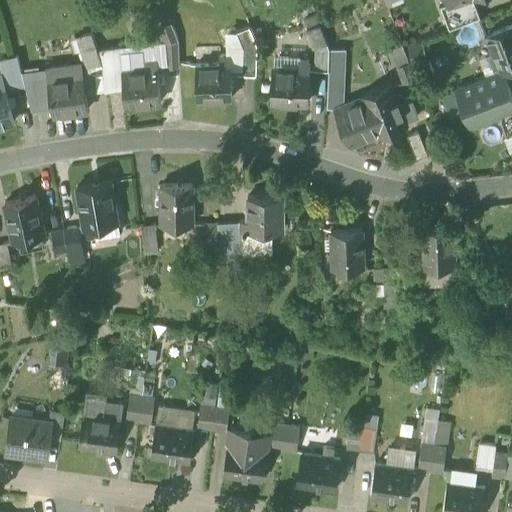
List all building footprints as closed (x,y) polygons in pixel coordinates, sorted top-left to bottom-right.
[(384,0),(388,9),(403,3),(401,0),(384,0)] [(440,6),(449,29),(480,17),(473,0),(468,0),(449,8),(447,3),(440,6)] [(237,32),(244,48),(258,46),(250,26),(237,32)] [(501,72),(501,73),(503,72),(511,68),(511,26),(486,36),(501,72)] [(163,29),(164,39),(178,39),(174,28),(163,29)] [(87,68),(102,66),(101,52),(100,48),(98,44),(93,29),(78,34),(87,68)] [(244,48),(237,32),(226,30),(226,54),(231,54),(231,73),(244,73),(244,48)] [(317,70),(329,70),(329,60),(330,49),(324,33),(323,33),(311,38),(318,57),(317,70)] [(164,42),(165,62),(180,62),(179,42),(178,39),(164,39),(164,42)] [(164,42),(120,46),(122,63),(123,70),(147,68),(146,59),(157,58),(157,62),(165,62),(164,42)] [(391,50),(403,84),(415,79),(402,45),(391,50)] [(102,66),(122,63),(120,46),(100,48),(101,52),(102,66)] [(257,63),(258,46),(244,48),(244,73),(257,74),(257,63)] [(329,60),(345,61),(346,49),(330,49),(329,60)] [(196,64),(197,99),(232,98),(231,73),(231,54),(226,54),(220,54),(220,63),(196,64)] [(11,84),(24,81),(24,78),(23,74),(22,73),(19,60),(18,56),(4,60),(11,84)] [(125,88),(126,105),(161,102),(157,62),(157,58),(146,59),(147,68),(123,70),(125,88)] [(0,60),(0,66),(2,74),(3,79),(5,85),(11,84),(4,60),(0,60)] [(272,102),(307,104),(309,60),(298,60),(298,68),(274,68),(272,102)] [(345,61),(329,60),(329,70),(327,108),(339,109),(344,107),(345,61)] [(122,63),(102,66),(105,91),(125,88),(123,70),(122,63)] [(53,107),(54,114),(88,110),(85,93),(82,68),(82,66),(79,67),(72,68),(73,76),(49,79),(52,103),(53,107)] [(87,68),(82,68),(85,93),(105,91),(102,66),(87,68)] [(73,76),(72,68),(47,71),(49,79),(73,76)] [(481,87),(487,100),(511,91),(503,72),(501,73),(501,72),(489,77),(491,83),(481,87)] [(457,90),(458,93),(464,109),(487,100),(481,87),(491,83),(489,77),(457,90)] [(0,125),(14,122),(5,85),(3,79),(0,80),(0,125)] [(49,79),(25,84),(31,106),(52,103),(49,79)] [(362,98),(363,99),(377,134),(377,135),(408,123),(393,85),(362,98)] [(511,93),(511,91),(487,100),(464,109),(468,121),(478,125),(501,117),(501,116),(511,111),(511,93)] [(449,115),(464,109),(458,93),(443,99),(449,115)] [(353,143),(377,134),(363,99),(344,107),(339,109),(353,143)] [(508,134),(511,132),(511,111),(501,116),(501,117),(508,134)] [(407,136),(418,162),(429,158),(418,132),(407,136)] [(78,188),(84,227),(118,222),(111,183),(78,188)] [(162,225),(194,225),(193,185),(161,185),(162,225)] [(5,203),(14,242),(19,240),(41,235),(45,235),(36,196),(5,203)] [(241,231),(283,232),(283,197),(248,197),(248,221),(241,220),(241,231)] [(241,220),(218,222),(220,245),(220,257),(241,257),(241,231),(241,220)] [(206,246),(220,245),(218,222),(204,223),(206,246)] [(422,228),(423,268),(455,266),(454,226),(422,228)] [(142,229),(145,259),(158,258),(155,228),(142,229)] [(331,231),(333,269),(364,268),(362,229),(331,231)] [(80,231),(65,234),(69,256),(71,264),(86,262),(80,231)] [(55,259),(69,256),(65,234),(51,236),(55,259)] [(44,245),(41,235),(19,240),(22,250),(44,245)] [(0,269),(11,267),(5,244),(0,245),(0,269)] [(456,282),(455,266),(423,268),(424,284),(456,282)] [(409,268),(396,269),(397,295),(410,294),(409,268)] [(385,295),(397,295),(396,269),(384,269),(385,295)] [(131,382),(144,384),(146,371),(124,368),(122,381),(131,382)] [(131,382),(130,393),(142,395),(144,384),(131,382)] [(86,390),(83,414),(120,419),(123,401),(107,399),(107,393),(86,390)] [(142,397),(142,395),(130,393),(126,419),(139,421),(142,397)] [(155,399),(142,397),(139,421),(151,423),(155,399)] [(201,426),(213,428),(216,406),(204,404),(201,426)] [(230,408),(216,406),(213,428),(227,430),(230,408)] [(427,407),(426,414),(438,415),(439,408),(427,407)] [(50,437),(61,439),(65,413),(52,411),(51,421),(52,421),(50,437)] [(121,419),(120,419),(83,414),(79,445),(117,450),(121,419)] [(421,447),(434,449),(438,419),(438,415),(426,414),(421,447)] [(7,451),(47,457),(50,437),(52,421),(51,421),(30,418),(29,426),(11,423),(7,451)] [(450,421),(438,419),(434,449),(446,451),(450,421)] [(284,450),(284,449),(288,423),(275,421),(271,448),(284,450)] [(343,444),(359,446),(363,424),(346,422),(343,444)] [(300,425),(288,423),(284,449),(297,451),(300,425)] [(152,455),(190,461),(194,430),(156,424),(152,455)] [(378,426),(363,424),(359,446),(375,449),(378,426)] [(223,474),(263,479),(267,446),(269,431),(230,426),(228,442),(223,474)] [(324,444),(322,456),(331,457),(333,445),(324,444)] [(386,464),(414,468),(416,447),(389,444),(386,464)] [(418,473),(430,475),(434,449),(421,447),(418,473)] [(478,469),(491,471),(493,453),(494,449),(481,447),(478,469)] [(446,451),(434,449),(430,475),(442,476),(444,468),(446,451)] [(340,458),(331,457),(322,456),(302,453),(298,484),(336,489),(340,458)] [(508,455),(493,453),(491,471),(490,476),(504,478),(505,475),(508,455)] [(371,494),(410,499),(414,468),(386,464),(375,463),(371,494)] [(477,472),(444,468),(447,480),(475,484),(477,472)] [(443,511),(447,511),(481,511),(485,486),(475,484),(447,480),(443,511)]
